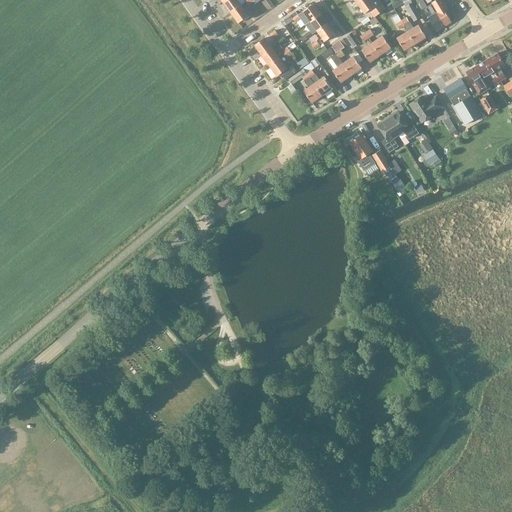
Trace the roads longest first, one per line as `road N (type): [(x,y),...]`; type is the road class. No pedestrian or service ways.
road 1 (secondary): [(0,395),(295,150)]
road 2 (secondary): [(295,150),(482,33)]
road 3 (track): [(21,376),(136,511)]
